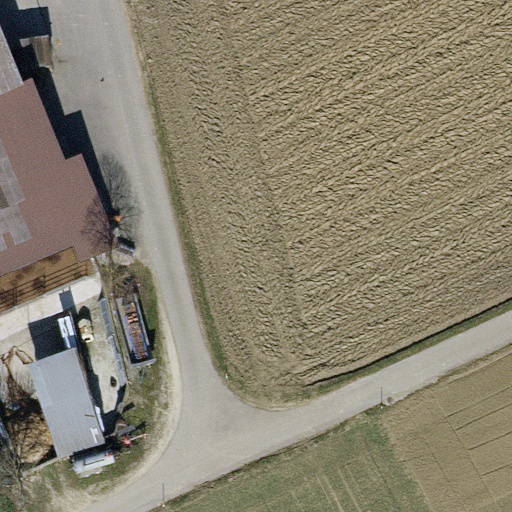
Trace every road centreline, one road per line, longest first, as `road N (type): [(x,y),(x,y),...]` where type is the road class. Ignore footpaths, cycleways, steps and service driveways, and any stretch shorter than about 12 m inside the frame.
road 1 (track): [(224,454),(110,0)]
road 2 (track): [(111,511),(511,327)]
